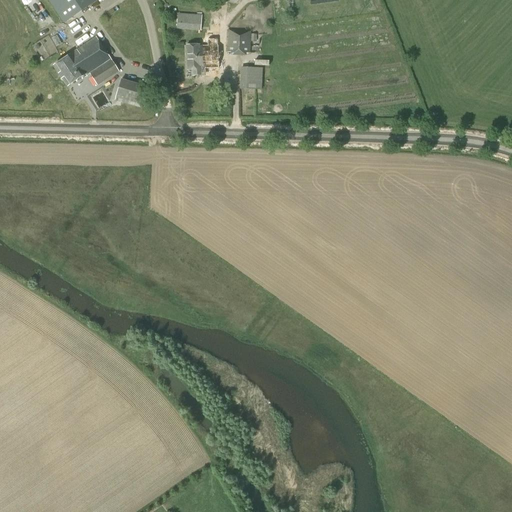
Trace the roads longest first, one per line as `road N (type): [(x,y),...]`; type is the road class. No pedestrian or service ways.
road 1 (tertiary): [(511,147),(440,136),(167,130)]
road 2 (tertiary): [(167,130),(0,129)]
road 3 (unclassified): [(167,130),(157,42),(142,0)]
